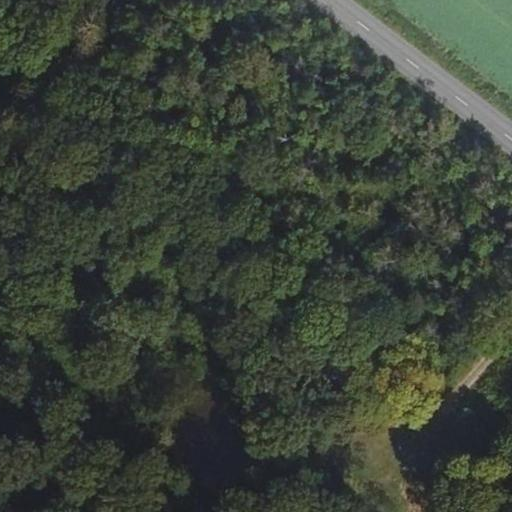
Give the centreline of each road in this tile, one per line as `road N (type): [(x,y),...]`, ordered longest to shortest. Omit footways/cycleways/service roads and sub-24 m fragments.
road 1 (track): [(511,365),(474,391),(421,452),(388,444),(291,460)]
road 2 (secondary): [(328,0),(511,140)]
